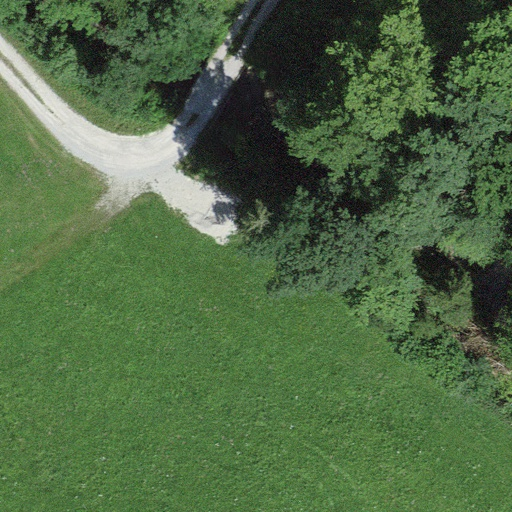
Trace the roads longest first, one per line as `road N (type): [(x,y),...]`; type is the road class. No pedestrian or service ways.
road 1 (track): [(163,151),(0,284)]
road 2 (track): [(0,56),(106,145),(163,151)]
road 3 (track): [(163,151),(277,0)]
